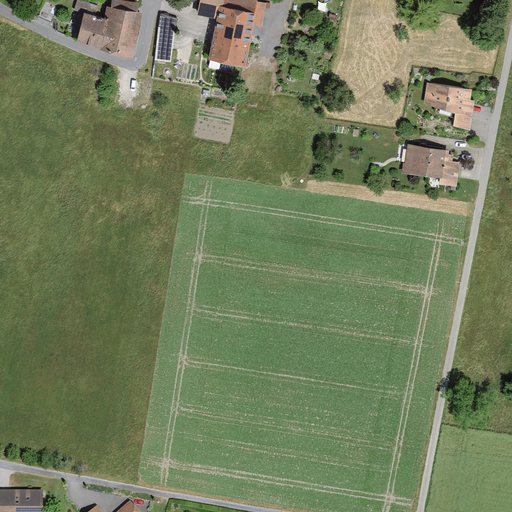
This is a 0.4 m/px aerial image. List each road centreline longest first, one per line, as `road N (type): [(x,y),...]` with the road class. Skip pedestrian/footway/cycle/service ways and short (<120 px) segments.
road 1 (residential): [(511,28),(418,511)]
road 2 (track): [(0,463),(258,511)]
road 3 (residential): [(0,10),(142,70),(149,0)]
